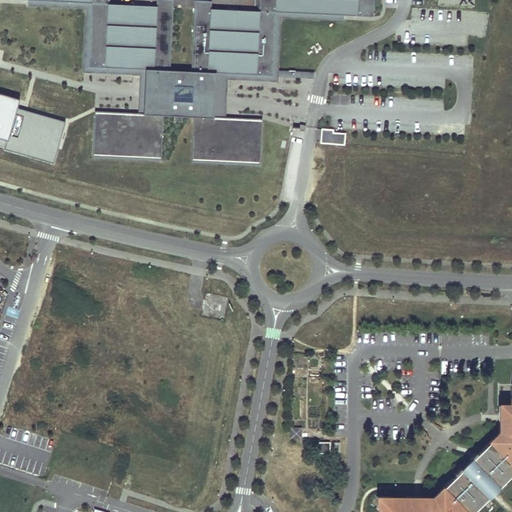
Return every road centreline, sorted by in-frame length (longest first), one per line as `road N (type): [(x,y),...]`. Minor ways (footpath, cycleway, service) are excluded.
road 1 (residential): [(279,300),(239,511)]
road 2 (residential): [(252,263),(54,217)]
road 3 (residential): [(511,282),(318,271)]
road 4 (residential): [(126,511),(0,470)]
